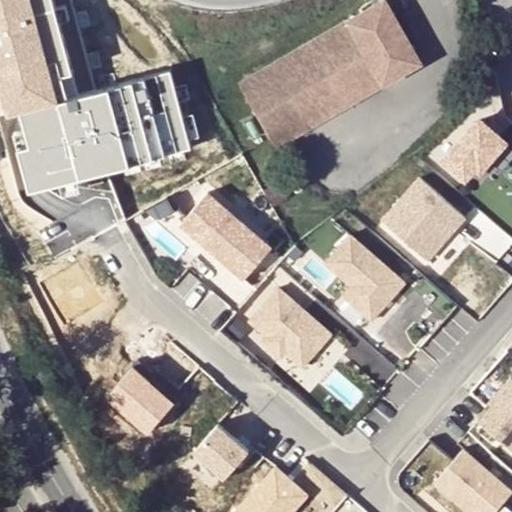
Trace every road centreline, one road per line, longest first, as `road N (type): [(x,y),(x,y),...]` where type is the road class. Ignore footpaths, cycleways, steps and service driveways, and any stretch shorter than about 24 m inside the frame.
road 1 (residential): [(360,482),(135,293),(116,255)]
road 2 (residential): [(511,307),(360,482)]
road 3 (secondary): [(0,368),(57,486)]
